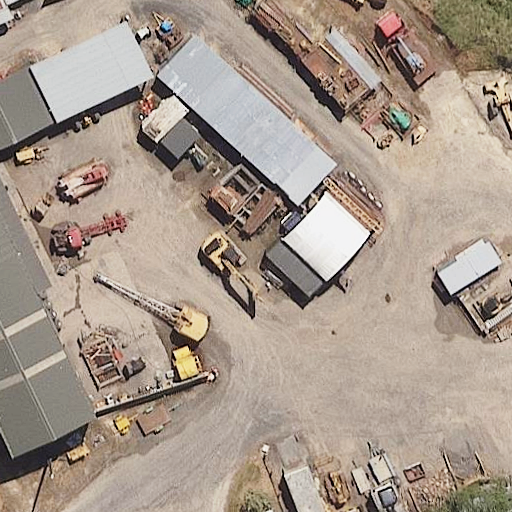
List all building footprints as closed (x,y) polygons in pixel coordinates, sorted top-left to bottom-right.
[(0,131),(166,52),(141,0),(124,0),(0,59),(0,131)] [(358,140),(221,14),(181,57),(318,183),(358,140)] [(103,383),(0,168),(0,391),(16,424),(103,383)] [(372,232),(329,191),(269,253),(311,294),(372,232)] [(502,261),(490,241),(441,273),(453,293),(502,261)] [(328,511),(308,461),(284,470),(300,511),(328,511)]
